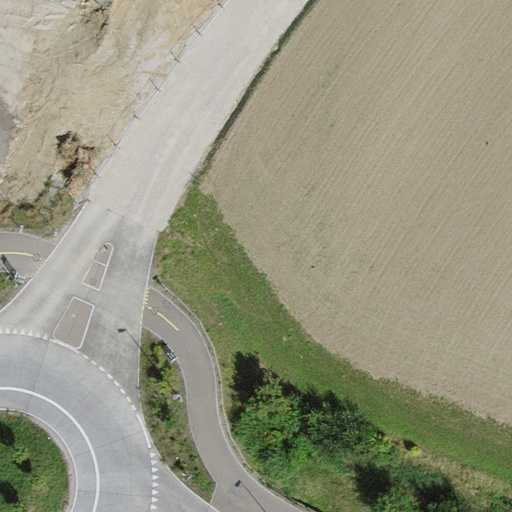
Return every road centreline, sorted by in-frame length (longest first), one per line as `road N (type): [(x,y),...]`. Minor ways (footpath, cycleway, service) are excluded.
road 1 (unclassified): [(51,375),(124,215),(270,0)]
road 2 (secondary): [(120,511),(115,441),(78,391),(51,375)]
